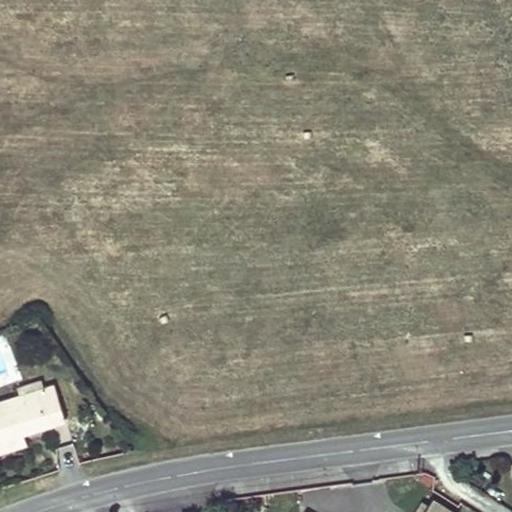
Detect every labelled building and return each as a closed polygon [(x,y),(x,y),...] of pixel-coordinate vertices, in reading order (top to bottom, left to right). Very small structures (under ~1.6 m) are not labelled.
[(18,387),(21,396),(45,389),(43,379),(18,387)] [(0,451),(15,447),(12,437),(24,433),(67,420),(56,386),(45,389),(21,396),(0,402),(0,451)] [(24,433),(12,437),(15,447),(26,443),(24,433)] [(303,511),(301,500),(275,503),(276,511),(303,511)] [(452,511),(437,502),(432,509),(425,505),(420,511),(452,511)]
